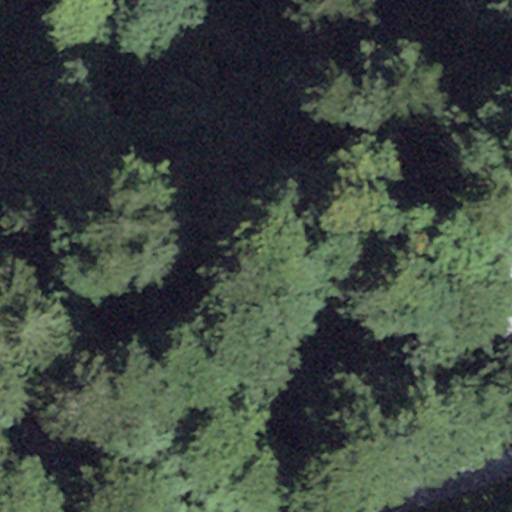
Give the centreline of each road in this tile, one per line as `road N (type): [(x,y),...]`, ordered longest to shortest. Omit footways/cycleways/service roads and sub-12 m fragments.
road 1 (track): [(511,467),(364,511)]
road 2 (track): [(122,511),(76,476),(0,448)]
